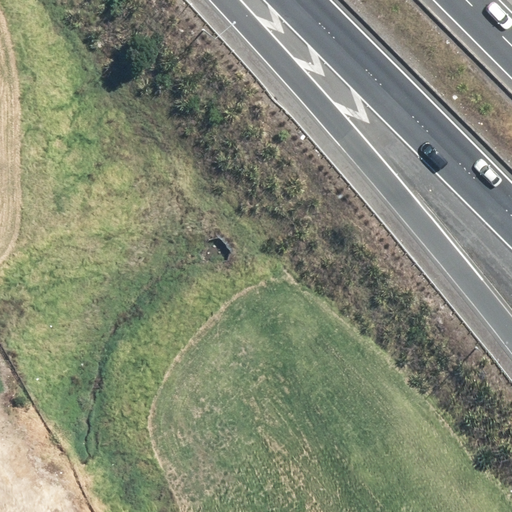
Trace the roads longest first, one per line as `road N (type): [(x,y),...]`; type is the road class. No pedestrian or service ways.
road 1 (motorway): [(511,340),(226,0)]
road 2 (motorway): [(511,228),(284,0)]
